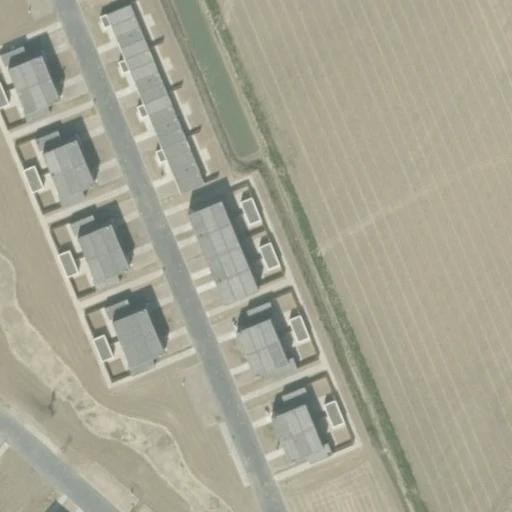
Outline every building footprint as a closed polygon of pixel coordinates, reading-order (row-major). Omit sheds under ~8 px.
[(130,1),(107,11),(112,22),(121,44),(126,56),(148,46),(130,1)] [(107,11),(100,14),(103,21),(105,25),(112,22),(107,11)] [(1,52),(5,64),(9,62),(18,84),(52,70),(47,57),(44,51),(43,48),(28,54),(24,43),(1,52)] [(148,46),(126,56),(130,67),(140,89),(144,100),(167,91),(148,46)] [(126,56),(119,59),(122,66),(124,70),(130,67),(126,56)] [(52,70),(18,84),(27,106),(23,108),(28,119),(28,120),(51,110),(47,99),(61,93),(60,89),(58,84),(52,70)] [(5,90),(0,92),(0,104),(9,101),(5,90)] [(167,91),(144,100),(149,112),(158,134),(163,145),(186,136),(167,91)] [(144,101),(137,103),(140,110),(142,114),(149,112),(144,101)] [(58,127),(35,136),(35,137),(40,148),(44,147),(53,169),(87,155),(81,141),(79,136),(77,132),(63,138),(58,127)] [(186,136),(163,145),(167,156),(177,178),(181,190),(204,180),(186,136)] [(163,145),(156,148),(159,155),(161,159),(167,156),(163,145)] [(87,155),(53,169),(62,191),(58,192),(63,204),(86,195),(81,183),(96,177),(95,173),(92,168),(87,155)] [(23,167),(28,178),(39,174),(35,162),(23,167)] [(39,174),(28,178),(33,189),(44,185),(39,174)] [(223,193),(189,207),(189,209),(194,220),(197,226),(198,229),(232,215),(223,193)] [(252,194),(241,199),(245,210),(257,205),(252,194)] [(257,205),(245,210),(250,221),(261,216),(257,205)] [(93,211),(70,221),(75,232),(79,231),(88,253),(122,239),(116,226),(114,220),(112,216),(98,222),(93,211)] [(232,215),(198,229),(200,233),(202,239),(207,250),(207,252),(241,238),(232,215)] [(241,238),(207,252),(208,254),(213,265),(215,271),(217,274),(251,260),(241,238)] [(122,239),(88,253),(97,275),(93,276),(98,288),(121,278),(116,267),(131,261),(130,258),(127,252),(122,239)] [(271,239),(259,243),(264,255),(275,250),(271,239)] [(58,252),(63,263),(74,258),(70,247),(58,252)] [(275,250),(264,255),(268,266),(280,261),(275,250)] [(74,258),(63,263),(67,274),(68,274),(79,269),(74,258)] [(251,260),(217,274),(218,278),(221,284),(225,295),(226,297),(260,283),(251,260)] [(128,295),(105,305),(110,316),(113,315),(122,337),(156,323),(151,309),(149,304),(147,300),(132,306),(128,295)] [(252,318),(237,324),(239,328),(241,334),(246,347),(280,333),(271,311),(275,309),(270,298),(270,297),(247,307),(252,318)] [(301,312),(289,316),(294,327),(305,323),(301,311),(301,312)] [(156,323),(122,337),(132,359),(128,360),(133,372),(156,363),(151,351),(166,345),(164,341),(162,336),(156,323)] [(305,323),(294,327),(298,338),(310,334),(305,323)] [(93,336),(98,347),(109,342),(105,331),(93,336)] [(280,333),(246,347),(252,360),(254,366),(256,369),(271,363),(275,375),(298,365),(293,353),(290,355),(280,333)] [(109,342),(98,347),(102,358),(114,353),(109,342)] [(287,403),(272,410),(274,413),(276,419),(282,432),(316,418),(306,396),(310,394),(305,383),(282,392),(287,403)] [(335,396),(324,401),(329,412),(340,407),(336,396),(335,396)] [(340,407),(329,412),(333,423),(345,419),(340,407)] [(316,418),(282,432),(287,446),(289,451),(291,455),(306,449),(310,460),(333,450),(328,439),(325,440),(316,418)]
